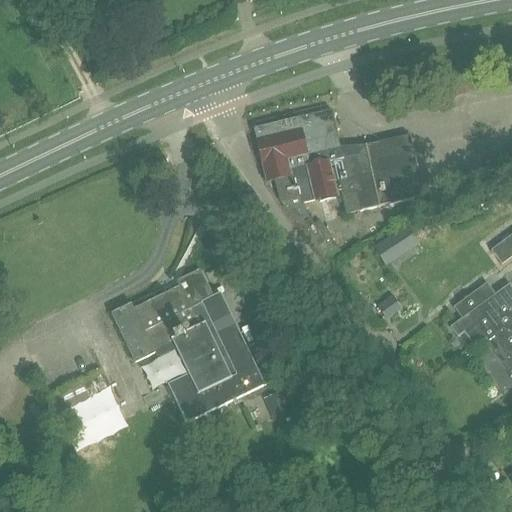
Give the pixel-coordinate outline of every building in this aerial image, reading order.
[(328,115),(256,131),(259,144),(258,144),(268,184),(274,183),(279,203),(280,204),(296,225),(296,226),(315,250),(330,238),(318,221),(312,225),(305,218),(306,217),(303,205),(310,193),(313,203),(318,202),(319,205),(337,200),(334,189),(338,188),(345,216),(361,212),(360,211),(423,197),(409,135),(364,145),(366,153),(339,159),(328,115)] [(372,224),(390,221),(389,213),(371,216),(372,224)] [(386,241),(397,257),(415,244),(404,229),(386,241)] [(511,233),(489,250),(500,265),(511,256),(511,233)] [(263,386),(253,365),(219,295),(212,298),(199,271),(175,283),(178,288),(133,309),(131,304),(110,314),(134,363),(154,353),(153,350),(171,341),(187,375),(166,385),(185,424),(263,386)] [(457,339),(464,333),(474,347),(482,341),(482,340),(500,327),(504,333),(507,330),(511,336),(511,334),(511,290),(508,285),(478,306),(448,328),(457,339)] [(378,307),(386,319),(396,312),(387,300),(378,307)] [(500,327),(482,340),(482,341),(509,378),(511,375),(511,334),(511,336),(507,330),(504,333),(500,327)] [(149,377),(170,368),(166,359),(145,369),(149,377)] [(49,397),(57,415),(109,391),(101,375),(49,397)] [(289,414),(279,391),(263,399),(273,421),(289,414)] [(81,430),(111,413),(103,399),(73,416),(81,430)]
